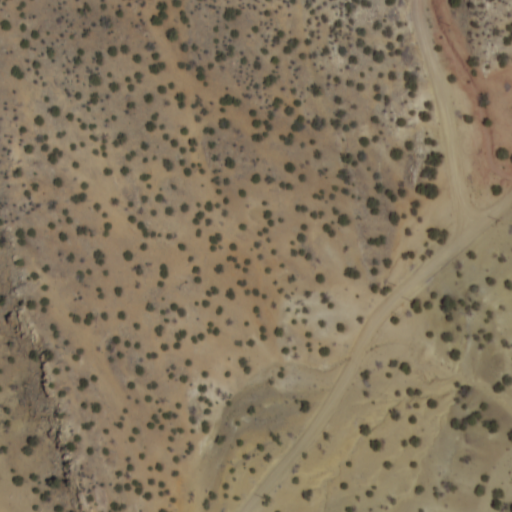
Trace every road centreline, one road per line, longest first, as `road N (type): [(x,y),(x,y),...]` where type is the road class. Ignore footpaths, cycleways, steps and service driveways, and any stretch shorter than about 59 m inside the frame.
road 1 (residential): [(511,192),(381,312),(338,393),(246,511)]
road 2 (residential): [(423,0),(474,224)]
